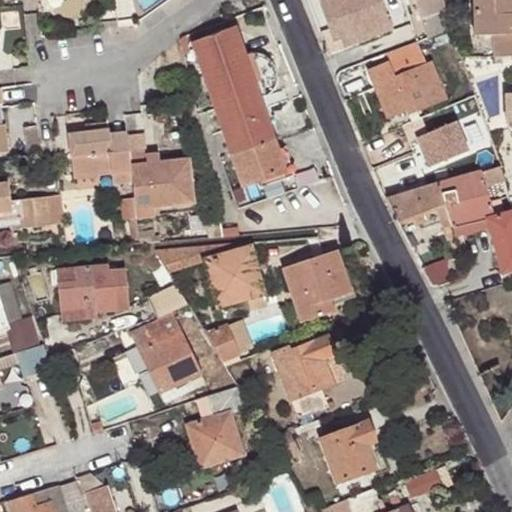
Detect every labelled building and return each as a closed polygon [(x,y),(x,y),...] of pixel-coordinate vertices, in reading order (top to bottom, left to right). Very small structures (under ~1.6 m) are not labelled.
[(318,0),(336,51),(393,31),(383,0),(318,0)] [(406,27),(396,0),(383,0),(393,31),(406,27)] [(415,0),(425,31),(449,23),(443,0),(415,0)] [(511,0),(472,0),(473,36),(492,35),(492,56),(511,55),(511,0)] [(427,39),(451,30),(449,23),(425,31),(427,39)] [(193,47),(232,157),(276,141),(262,100),(267,98),(270,94),(274,88),(276,84),(275,77),(274,70),(271,65),(268,62),(263,58),(258,56),(250,55),(245,56),(238,30),(193,47)] [(366,70),(388,119),(407,110),(409,114),(446,98),(429,62),(392,77),(387,63),(366,70)] [(0,156),(10,155),(6,120),(0,120),(0,105),(4,105),(2,91),(0,91),(0,156)] [(454,121),(414,137),(426,166),(466,150),(454,121)] [(86,134),(112,132),(109,122),(85,125),(86,134)] [(133,168),(129,135),(113,137),(112,132),(86,134),(72,136),(77,179),(102,176),(102,172),(116,170),(117,185),(135,183),(133,168)] [(276,141),(232,157),(242,187),(286,169),(276,141)] [(135,183),(139,222),(158,220),(156,210),(197,206),(192,161),(133,168),(135,183)] [(500,167),(482,172),(486,186),(505,181),(500,167)] [(504,274),(511,272),(511,211),(493,216),(486,186),(482,172),(441,183),(456,228),(488,222),(490,230),(504,274)] [(387,198),(400,226),(416,221),(419,227),(427,224),(425,218),(441,212),(448,231),(456,228),(441,183),(387,198)] [(0,212),(12,211),(11,201),(9,184),(0,185),(0,212)] [(24,229),(68,223),(65,195),(21,200),(24,222),(24,229)] [(0,224),(24,222),(21,200),(11,201),(12,211),(0,212),(0,224)] [(456,228),(458,237),(490,230),(488,222),(456,228)] [(222,237),(236,236),(235,227),(221,229),(222,237)] [(217,308),(221,306),(247,299),(263,295),(249,243),(154,248),(176,286),(189,307),(192,313),(216,306),(217,308)] [(328,276),(342,271),(336,251),(283,270),(301,323),(324,315),(320,305),(331,301),(335,300),(328,276)] [(109,265),(79,267),(79,280),(59,281),(61,313),(93,310),(95,317),(130,314),(127,270),(109,271),(109,265)] [(79,280),(79,267),(58,268),(59,281),(79,280)] [(351,295),(342,271),(328,276),(335,300),(351,295)] [(11,283),(0,286),(0,297),(9,325),(23,320),(11,283)] [(151,299),(158,319),(172,314),(189,307),(176,286),(151,299)] [(263,295),(247,299),(249,309),(266,305),(263,295)] [(0,332),(10,329),(9,325),(0,297),(0,332)] [(320,305),(324,315),(335,311),(331,301),(320,305)] [(204,333),(228,325),(221,306),(217,308),(216,306),(192,313),(204,333)] [(96,321),(95,317),(93,310),(61,313),(62,323),(96,321)] [(172,314),(158,319),(160,321),(133,334),(159,392),(199,374),(172,314)] [(211,346),(222,363),(240,356),(228,325),(204,333),(211,346)] [(290,348),(272,356),(298,420),(329,407),(323,389),(344,379),(327,338),(292,353),(290,348)] [(24,378),(52,370),(50,361),(49,359),(45,346),(17,355),(24,378)] [(234,388),(206,398),(212,418),(187,426),(198,469),(242,456),(231,414),(246,411),(234,388)] [(369,423),(321,440),(336,484),(376,470),(369,444),(375,441),(369,423)] [(286,431),(267,438),(280,461),(297,453),(286,431)] [(435,470),(410,482),(417,497),(443,487),(435,470)] [(75,481),(58,486),(66,511),(113,511),(106,488),(80,496),(75,481)] [(252,483),(242,487),(246,501),(257,496),(252,483)] [(66,511),(58,486),(9,503),(12,511),(66,511)] [(387,511),(378,489),(319,511),(347,511),(351,510),(352,511),(407,511),(406,509),(398,511),(387,511)]
